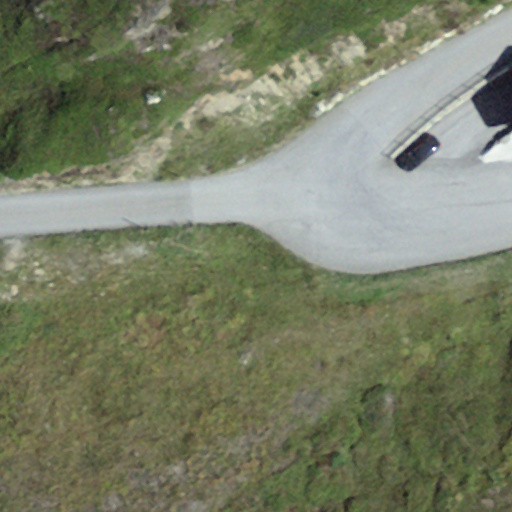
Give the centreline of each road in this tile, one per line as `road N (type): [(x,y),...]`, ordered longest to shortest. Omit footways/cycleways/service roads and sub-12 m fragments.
road 1 (residential): [(511,35),(394,103),(316,197)]
road 2 (residential): [(511,206),(316,197)]
